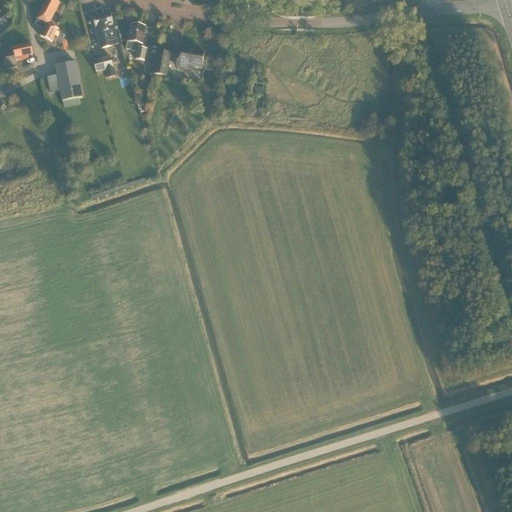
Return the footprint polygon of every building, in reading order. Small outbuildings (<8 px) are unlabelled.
[(43,30),(40,37),(52,43),(58,30),(48,25),(59,4),(52,0),(47,0),(34,25),(43,30)] [(93,18),(101,50),(119,46),(111,14),(93,18)] [(140,45),(142,45),(146,28),(132,25),(127,49),(138,51),(136,60),(145,62),(147,50),(139,48),(140,45)] [(0,52),(0,64),(1,71),(18,68),(16,61),(29,58),(28,56),(32,55),(30,44),(14,48),(14,50),(0,52)] [(201,70),(204,54),(189,51),(190,49),(180,47),(176,67),(186,69),(186,67),(201,70)] [(165,77),(170,54),(158,52),(154,74),(165,77)] [(106,71),(108,78),(116,76),(111,57),(93,61),(97,73),(106,71)] [(81,105),(80,99),(82,98),(75,62),(56,66),(63,102),(64,102),(65,108),(81,105)]
